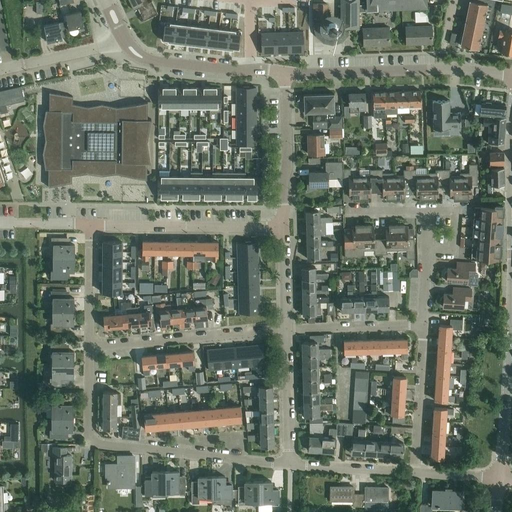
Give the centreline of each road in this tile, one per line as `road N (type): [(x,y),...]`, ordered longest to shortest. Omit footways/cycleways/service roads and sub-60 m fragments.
road 1 (residential): [(290,465),(96,443),(87,431),(89,345)]
road 2 (tertiary): [(511,75),(284,71)]
road 3 (residential): [(89,345),(288,329)]
road 4 (tertiary): [(500,478),(511,279)]
road 5 (residential): [(90,224),(282,227)]
road 6 (tertiary): [(284,71),(145,59),(124,37)]
road 7 (residential): [(282,227),(284,71)]
road 8 (residential): [(423,324),(415,473)]
road 9 (residential): [(290,465),(288,329)]
road 10 (residential): [(288,329),(423,324)]
road 11 (residential): [(124,37),(0,70)]
road 12 (residential): [(415,473),(290,465)]
road 13 (residential): [(89,345),(90,224)]
